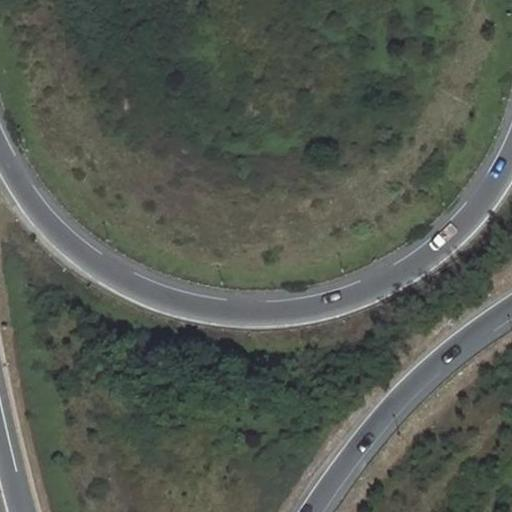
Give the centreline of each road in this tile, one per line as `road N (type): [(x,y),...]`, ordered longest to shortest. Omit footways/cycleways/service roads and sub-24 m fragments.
road 1 (motorway): [(511,155),(461,226),(401,273),(325,305),(261,312),(177,302),(102,268),(40,213),(0,148)]
road 2 (motorway): [(312,511),(402,396),(511,307)]
